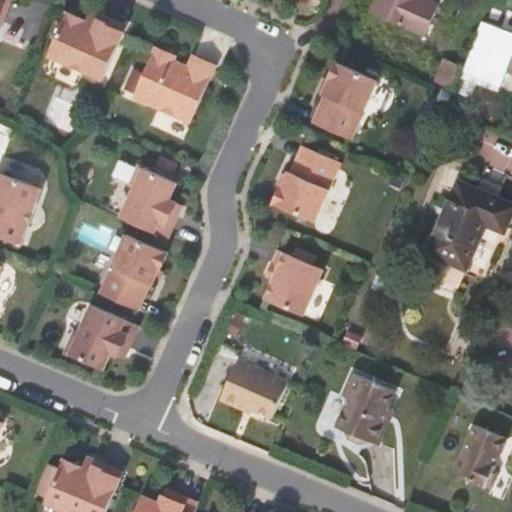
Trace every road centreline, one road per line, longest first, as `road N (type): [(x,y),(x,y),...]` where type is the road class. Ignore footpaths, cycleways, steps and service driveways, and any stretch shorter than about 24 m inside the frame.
road 1 (residential): [(158,431),(223,252),(221,174),(268,44),(155,0)]
road 2 (residential): [(341,511),(158,431)]
road 3 (residential): [(158,431),(0,369)]
